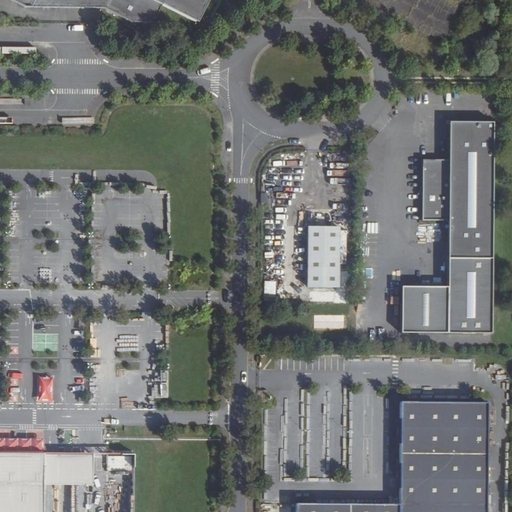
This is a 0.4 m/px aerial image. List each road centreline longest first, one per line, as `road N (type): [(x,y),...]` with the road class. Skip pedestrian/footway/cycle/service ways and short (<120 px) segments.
road 1 (unclassified): [(257,121),(241,164),(238,511)]
road 2 (tertiary): [(257,121),(275,128),(361,124),(380,98),(382,61),(357,33),(281,27),(249,44),(237,78)]
road 3 (tertiary): [(237,78),(0,75)]
